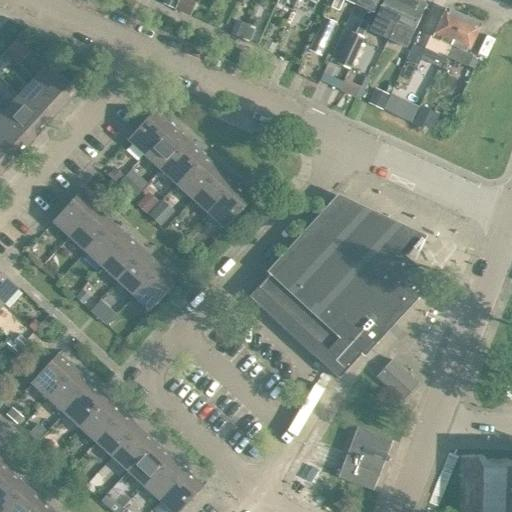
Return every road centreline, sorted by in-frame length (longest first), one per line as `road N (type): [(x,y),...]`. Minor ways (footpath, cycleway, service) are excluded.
road 1 (residential): [(259,494),(144,379),(143,366),(215,285)]
road 2 (residential): [(259,494),(326,385),(215,285)]
road 3 (unclassified): [(430,421),(511,212)]
road 4 (residential): [(343,131),(141,41)]
road 5 (residential): [(0,209),(113,86),(141,41)]
road 6 (residential): [(215,285),(343,131)]
road 7 (residential): [(511,212),(343,131)]
